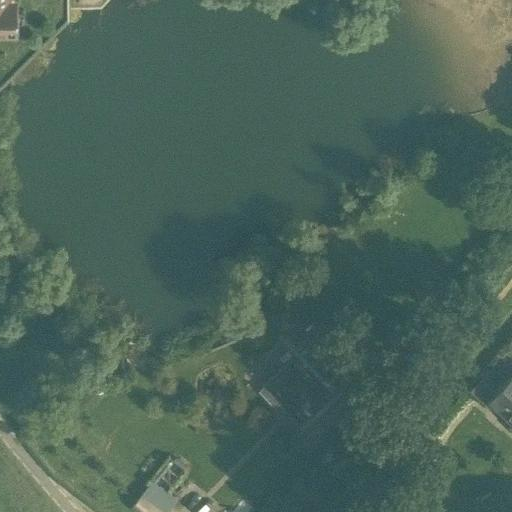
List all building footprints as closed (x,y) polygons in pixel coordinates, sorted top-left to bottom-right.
[(10,0),(0,0),(0,33),(10,34),(10,0)] [(316,323),(295,345),(341,390),(363,367),(316,323)] [(290,361),(271,386),(308,416),(328,391),(290,361)] [(507,409),(511,403),(511,371),(484,401),(491,408),(498,401),(507,409)] [(140,495),(134,503),(132,506),(138,511),(170,511),(168,510),(178,499),(153,479),(140,495)]
